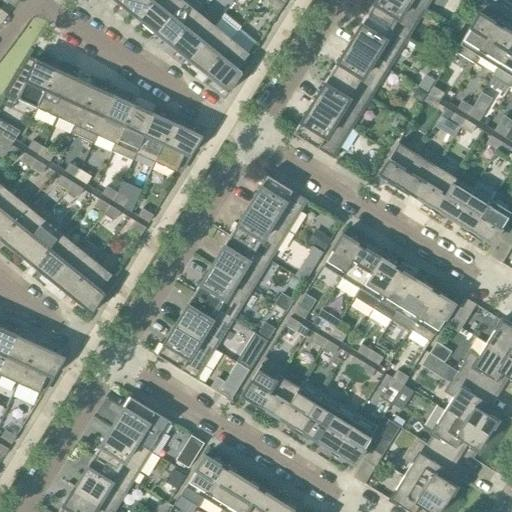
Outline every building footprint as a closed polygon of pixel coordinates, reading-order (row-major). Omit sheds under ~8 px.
[(123,0),(119,5),(132,16),(133,14),(137,17),(150,0),(123,0)] [(178,0),(150,0),(137,17),(141,20),(139,22),(152,33),(178,0)] [(202,6),(194,0),(178,0),(152,33),(165,43),(167,41),(170,44),(202,6)] [(279,11),(283,4),(276,0),(270,0),(268,5),(279,11)] [(409,0),(374,0),(366,14),(405,38),(423,9),(409,0)] [(409,0),(423,9),(428,0),(409,0)] [(202,6),(170,44),(174,47),(173,49),(186,60),(213,26),(198,13),(203,7),(202,6)] [(474,63),(499,22),(488,15),(486,19),(478,13),(454,51),(474,63)] [(366,14),(348,44),(387,68),(405,38),(366,14)] [(459,32),(466,21),(458,16),(451,27),(459,32)] [(496,68),(511,41),(511,34),(508,32),(510,29),(499,22),(474,63),(475,64),(479,57),(496,68)] [(230,39),(213,26),(186,60),(199,71),(200,69),(204,72),(230,39)] [(228,92),(230,90),(250,57),(247,55),(248,53),(230,39),(204,72),(208,75),(206,77),(220,88),(222,86),(228,91),(227,92),(228,92)] [(511,41),(496,68),(492,75),(510,86),(511,83),(511,41)] [(348,44),(329,73),(368,97),(387,68),(348,44)] [(36,108),(54,70),(49,68),(50,66),(34,58),(33,61),(28,58),(6,92),(17,97),(16,98),(36,108)] [(36,108),(56,117),(74,77),(59,70),(58,72),(54,70),(36,108)] [(329,73),(311,103),(350,127),(368,97),(329,73)] [(74,77),(56,117),(74,125),(71,133),(72,133),(93,88),(89,86),(90,84),(74,77)] [(428,93),(439,100),(443,93),(432,86),(428,93)] [(72,133),(92,142),(114,95),(98,88),(97,90),(93,88),(72,133)] [(439,100),(428,93),(423,101),(434,107),(439,100)] [(114,95),(92,142),(93,143),(97,135),(114,143),(110,150),(112,151),(132,106),(128,104),(129,102),(114,95)] [(467,114),(472,107),(461,100),(457,108),(467,114)] [(292,133),(333,159),(334,157),(332,156),(350,127),(311,103),(292,133)] [(112,151),(131,160),(153,113),(138,106),(137,108),(132,106),(112,151)] [(472,107),(467,114),(478,121),(482,114),(472,107)] [(153,113),(131,160),(133,161),(136,153),(154,162),(172,124),(167,122),(168,120),(153,113)] [(459,127),(464,119),(453,113),(449,120),(459,127)] [(464,119),(459,127),(470,134),(475,126),(464,119)] [(504,137),(508,130),(498,123),(493,131),(504,137)] [(172,124),(154,162),(175,171),(176,170),(179,171),(201,136),(200,136),(200,137),(192,133),(193,131),(177,124),(176,126),(172,124)] [(2,135),(12,142),(19,131),(8,125),(2,135)] [(12,142),(2,135),(0,137),(0,144),(8,149),(12,142)] [(496,150),(501,142),(490,136),(485,143),(496,150)] [(38,154),(43,147),(32,140),(27,148),(38,154)] [(501,142),(496,150),(507,156),(511,149),(501,142)] [(396,189),(417,155),(397,143),(378,174),(387,179),(385,182),(396,189)] [(43,147),(38,154),(49,161),(53,153),(43,147)] [(416,197),(435,166),(440,158),(422,147),(417,155),(396,189),(407,196),(409,192),(416,197)] [(30,167),(35,159),(24,153),(20,160),(30,167)] [(35,159),(30,167),(41,173),(45,166),(35,159)] [(75,177),(80,170),(69,163),(64,171),(75,177)] [(453,178),(435,166),(416,197),(423,202),(421,205),(432,211),(453,178)] [(80,170),(75,177),(86,184),(90,176),(80,170)] [(266,175),(247,206),(286,230),(304,201),(307,202),(307,201),(266,175)] [(67,190),(72,182),(61,176),(56,183),(67,190)] [(472,189),(453,178),(432,211),(443,218),(445,215),(453,220),(472,189)] [(72,182),(67,190),(78,196),(82,189),(72,182)] [(0,203),(9,192),(0,184),(0,203)] [(112,200),(117,193),(106,186),(101,193),(112,200)] [(490,200),(472,189),(453,220),(460,224),(458,227),(469,234),(490,200)] [(0,238),(26,206),(9,192),(0,203),(0,238)] [(490,200),(469,234),(480,241),(482,238),(490,243),(509,212),(511,208),(511,202),(495,192),(490,200)] [(117,193),(112,200),(123,207),(127,199),(117,193)] [(104,213),(109,205),(98,199),(94,206),(104,213)] [(109,205),(104,213),(115,219),(119,212),(109,205)] [(43,219),(26,206),(0,238),(4,241),(2,243),(15,254),(43,219)] [(247,206),(229,235),(268,259),(286,230),(247,206)] [(148,222),(152,215),(142,208),(137,216),(148,222)] [(60,233),(43,219),(15,254),(28,264),(30,262),(33,265),(60,233)] [(140,235),(145,227),(134,221),(129,228),(140,235)] [(500,239),(511,246),(511,244),(511,230),(507,228),(500,239)] [(76,247),(60,233),(33,265),(37,268),(36,270),(49,281),(76,247)] [(341,277),(362,243),(351,236),(349,239),(341,234),(321,265),(341,277)] [(229,235),(211,265),(250,289),(268,259),(229,235)] [(511,246),(500,239),(489,256),(501,263),(511,246)] [(341,277),(359,289),(378,258),(371,253),(373,250),(362,243),(341,277)] [(93,260),(76,247),(49,281),(62,292),(63,290),(67,293),(93,260)] [(378,258),(359,289),(353,298),(372,309),(399,266),(387,259),(386,262),(378,258)] [(91,313),(94,310),(113,278),(110,276),(111,275),(93,260),(67,293),(71,296),(69,298),(83,309),(85,307),(91,312),(90,313),(91,313)] [(211,265),(192,295),(231,319),(250,289),(211,265)] [(396,311),(415,280),(408,276),(410,273),(399,266),(372,309),(390,320),(396,311)] [(415,280),(396,311),(413,322),(409,329),(410,330),(435,289),(424,282),(422,285),(415,280)] [(435,289),(410,330),(429,342),(453,304),(444,299),(446,296),(435,289)] [(192,295),(174,324),(213,348),(231,319),(192,295)] [(464,297),(446,326),(457,332),(464,321),(475,305),(464,297)] [(297,305),(292,312),(303,319),(308,311),(297,305)] [(289,317),(285,324),(295,331),(300,324),(289,317)] [(511,327),(500,320),(500,321),(486,343),(511,359),(511,327)] [(330,335),(335,328),(324,321),(319,329),(330,335)] [(275,329),(264,323),(257,333),(269,340),(275,329)] [(155,355),(196,380),(197,379),(195,377),(213,348),(174,324),(155,355)] [(0,368),(16,334),(1,327),(0,328),(0,368)] [(335,328),(330,335),(341,342),(345,334),(335,328)] [(16,334),(0,368),(0,375),(17,383),(35,345),(30,343),(31,341),(16,334)] [(322,348),(327,340),(316,334),(312,341),(322,348)] [(327,340),(322,348),(333,354),(337,347),(327,340)] [(436,343),(429,354),(443,363),(450,352),(436,343)] [(511,380),(511,359),(486,343),(477,357),(469,352),(457,371),(490,392),(496,382),(500,385),(506,377),(511,380)] [(367,358),(371,351),(361,344),(356,351),(367,358)] [(35,345),(17,383),(38,393),(39,391),(42,393),(64,358),(63,357),(62,358),(55,354),(56,352),(40,345),(39,347),(35,345)] [(371,351),(367,358),(377,365),(382,357),(371,351)] [(258,410),(284,369),(264,357),(241,395),(249,400),(247,403),(258,410)] [(359,371),(363,363),(353,357),(348,364),(359,371)] [(363,363),(359,371),(369,377),(374,370),(363,363)] [(284,369),(258,410),(269,417),(271,413),(279,418),(298,387),(281,376),(285,370),(284,369)] [(392,377),(403,384),(407,377),(396,370),(392,377)] [(486,436),(496,420),(483,413),(488,404),(484,402),(490,392),(457,371),(445,391),(453,396),(445,410),(486,436)] [(403,384),(392,377),(387,385),(398,391),(403,384)] [(295,432),(320,392),(319,391),(315,398),(298,387),(279,418),(286,422),(284,426),(295,432)] [(339,403),(320,392),(295,432),(306,439),(308,436),(315,441),(339,403)] [(170,422),(129,396),(110,427),(149,451),(167,422),(169,423),(170,422)] [(339,403),(315,441),(323,445),(321,448),(332,455),(357,414),(339,403)] [(397,417),(386,410),(382,417),(392,424),(397,417)] [(477,451),(486,436),(445,410),(430,433),(433,435),(428,444),(427,445),(449,458),(455,448),(459,451),(464,443),(477,451)] [(357,414),(332,455),(343,462),(345,459),(353,464),(372,433),(376,426),(357,414)] [(110,427),(92,457),(131,481),(149,451),(110,427)] [(0,437),(11,444),(15,436),(4,430),(0,436),(0,437)] [(445,502),(455,487),(442,479),(447,471),(443,468),(449,458),(427,445),(428,444),(416,437),(404,457),(412,462),(403,476),(445,502)] [(370,449),(363,460),(352,476),(363,484),(381,455),(370,449)] [(204,498),(225,464),(214,458),(212,461),(203,456),(184,487),(178,495),(198,507),(204,498)] [(92,457),(74,486),(113,510),(131,481),(92,457)] [(225,464),(204,498),(221,509),(218,511),(220,511),(241,479),(234,474),(236,471),(225,464)] [(427,511),(438,511),(445,502),(403,476),(389,499),(409,511),(421,511),(423,509),(427,511)] [(220,511),(245,511),(261,487),(250,480),(248,484),(241,479),(220,511)] [(111,511),(113,510),(74,486),(57,511),(111,511)] [(271,511),(278,502),(270,497),(272,494),(261,487),(245,511),(271,511)] [(271,511),(296,511),(298,510),(287,503),(285,506),(278,502),(271,511)]
